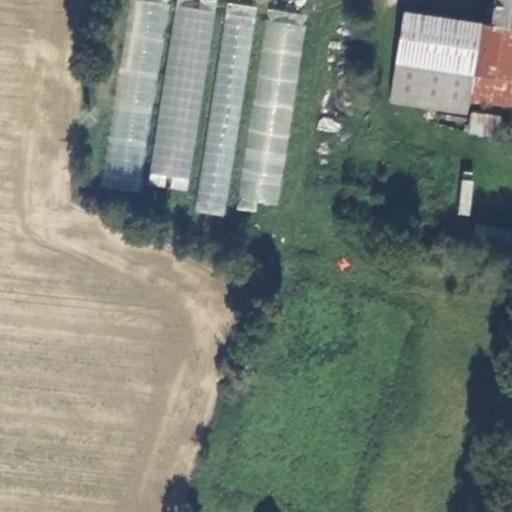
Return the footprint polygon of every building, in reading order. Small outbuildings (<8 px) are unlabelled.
[(170,4),(140,0),(130,0),(102,187),(141,193),(170,4)] [(511,0),(500,0),(499,25),(511,26),(511,0)] [(259,8),(229,4),(196,213),(227,217),(259,8)] [(220,13),(175,5),(148,173),(193,181),(220,13)] [(277,205),(307,18),(267,12),(237,199),(277,205)] [(497,101),(511,101),(511,26),(499,25),(407,17),(404,68),(497,74),(497,101)] [(405,107),(483,112),(483,101),(497,101),(497,74),(404,68),(405,107)] [(511,112),(491,113),(492,131),(511,131),(511,112)] [(470,215),(473,180),(462,179),(459,214),(470,215)] [(511,262),(511,232),(476,223),(469,251),(511,262)]
